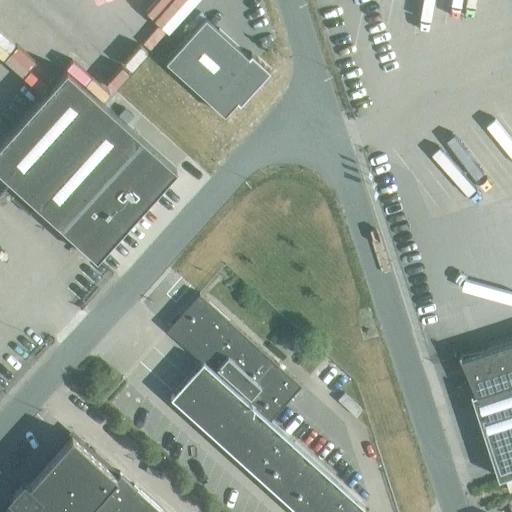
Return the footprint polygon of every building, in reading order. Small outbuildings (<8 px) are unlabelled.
[(205,17),(164,62),(224,115),(236,102),(239,104),(269,71),(250,53),(247,56),(205,17)] [(0,151),(0,172),(99,262),(179,173),(69,74),(0,151)] [(199,293),(166,329),(201,361),(169,396),(297,511),(357,511),(363,506),(269,421),(300,385),(199,293)] [(462,354),(461,354),(478,393),(474,395),(501,479),(511,474),(511,341),(463,357),(462,354)] [(22,482),(11,495),(14,498),(0,511),(82,511),(116,476),(71,435),(26,485),(22,482)] [(163,511),(119,472),(116,476),(82,511),(163,511)]
